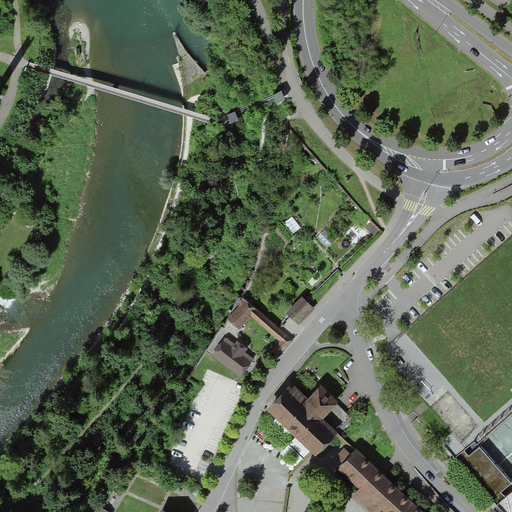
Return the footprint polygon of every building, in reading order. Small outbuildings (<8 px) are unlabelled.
[(393,341),(389,345),(463,430),(511,387),(511,239),(397,338),(393,341)] [(299,322),(315,306),(309,300),(302,293),(286,309),(299,322)] [(281,354),(295,338),(243,294),(238,300),(240,301),(228,315),(240,328),(251,314),(280,339),(274,347),(281,354)] [(240,375),(255,357),(245,349),(248,346),(239,339),(236,343),(226,335),(212,352),(240,375)] [(305,397),(288,380),(266,403),(314,449),(315,451),(336,430),(337,428),(325,417),(341,401),(320,381),(305,397)] [(427,511),(356,443),(353,446),(350,449),(344,445),(337,453),(342,458),(337,464),(359,484),(352,492),(374,511),(376,511),(383,506),(389,511),(427,511)] [(465,450),(456,458),(496,505),(506,498),(501,492),(511,484),(480,448),(469,456),(465,450)]
